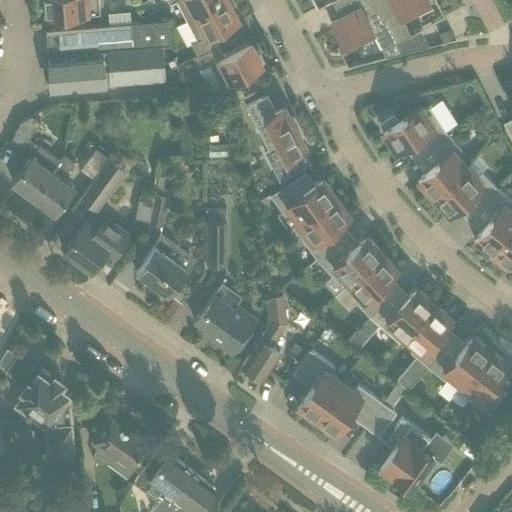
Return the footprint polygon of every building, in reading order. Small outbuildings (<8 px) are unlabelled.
[(97,0),(42,0),(44,16),(99,12),(97,0)] [(168,0),(169,2),(172,0),(176,0),(187,19),(223,0),(168,0)] [(190,42),(196,53),(197,54),(217,43),(219,42),(213,31),(238,18),(228,0),(223,0),(187,19),(197,39),(190,42)] [(373,0),(331,0),(342,21),(332,26),(341,43),(371,28),(385,55),(400,51),(395,41),(373,0)] [(423,0),(373,0),(395,41),(410,33),(399,13),(423,0)] [(166,20),(130,23),(132,46),(161,44),(168,43),(166,20)] [(46,53),(48,53),(132,46),(130,23),(45,28),(45,29),(46,53)] [(197,54),(196,53),(194,54),(200,66),(209,62),(220,84),(232,78),(234,81),(245,75),(244,72),(261,63),(260,61),(263,59),(257,48),(254,49),(249,40),(222,54),(217,43),(197,54)] [(132,46),(48,53),(48,59),(47,59),(50,87),(103,82),(103,81),(109,80),(109,82),(163,78),(161,44),(132,46)] [(284,155),(304,145),(282,103),(273,107),(266,94),(245,105),(268,148),(277,143),(284,155)] [(200,97),(186,98),(188,113),(201,112),(200,97)] [(420,132),(429,144),(446,131),(429,105),(423,109),(419,103),(397,117),(393,111),(379,121),(383,127),(381,127),(395,148),(420,132)] [(28,136),(40,120),(30,114),(19,120),(11,137),(22,145),(28,136)] [(461,147),(446,131),(429,144),(438,156),(416,176),(432,193),(465,163),(455,152),(461,147)] [(33,194),(59,158),(38,143),(30,155),(30,154),(11,179),(12,180),(13,180),(33,194)] [(92,176),(108,155),(96,147),(81,168),(92,176)] [(74,161),(63,153),(59,158),(33,194),(53,209),(52,209),(53,210),(65,194),(71,185),(61,178),(74,161)] [(108,155),(92,176),(80,193),(98,207),(125,168),(108,155)] [(470,191),(481,202),(496,186),(481,170),(475,174),(465,163),(432,193),(448,211),(470,191)] [(290,209),(298,220),(298,221),(335,194),(321,175),(297,192),(288,180),(269,193),(270,193),(284,213),(290,209)] [(473,235),(491,250),(511,224),(511,208),(508,206),(511,201),(511,199),(496,186),(481,202),(491,212),(473,235)] [(159,223),(166,194),(153,192),(147,220),(159,223)] [(295,228),(315,257),(333,242),(325,231),(349,213),(335,194),(298,221),(298,220),(292,224),(294,228),(295,228)] [(225,263),(224,206),(207,206),(207,218),(207,263),(225,263)] [(88,216),(63,250),(89,269),(105,247),(113,253),(128,233),(104,215),(98,223),(88,216)] [(511,224),(491,250),(510,265),(511,262),(511,224)] [(342,285),(347,280),(380,250),(364,232),(343,253),(333,242),(315,257),(342,285)] [(185,266),(154,242),(135,269),(166,292),(185,266)] [(368,314),(384,298),(375,287),(397,267),(380,250),(347,280),(357,291),(352,297),(368,314)] [(399,341),(404,335),(403,334),(432,300),(414,284),(395,307),(384,298),(368,314),(395,337),(399,341)] [(213,292),(205,302),(193,318),(213,333),(211,337),(231,351),(256,317),(236,303),(233,306),(213,292)] [(282,292),(268,294),(271,319),(241,364),(261,377),(280,349),(271,344),(286,321),(282,292)] [(450,315),(432,300),(403,334),(404,335),(414,344),(409,349),(427,364),(441,347),(431,338),(450,315)] [(354,329),(346,338),(357,347),(365,337),(354,329)] [(452,355),(441,347),(427,364),(444,378),(449,372),(461,382),(489,347),(470,332),(452,355)] [(14,352),(6,346),(0,353),(0,363),(4,366),(14,352)] [(295,402),(314,416),(341,379),(329,371),(333,365),(309,347),(294,367),(305,374),(302,379),(309,384),(295,402)] [(507,362),(489,347),(461,382),(472,391),(468,397),(487,412),(501,395),(489,385),(507,362)] [(71,419),(70,402),(67,402),(67,391),(58,384),(62,379),(53,372),(52,374),(39,365),(14,398),(17,400),(19,430),(45,428),(45,433),(43,433),(44,439),(46,439),(47,451),(56,450),(57,452),(59,454),(60,455),(61,456),(63,456),(64,456),(66,456),(67,456),(68,455),(70,453),(71,452),(71,450),(71,449),(69,419),(71,419)] [(401,370),(395,378),(407,388),(409,385),(413,381),(401,370)] [(353,388),(341,379),(314,416),(334,430),(347,412),(354,417),(357,412),(368,420),(382,400),(357,382),(353,388)] [(389,390),(382,399),(390,405),(397,396),(389,390)] [(395,410),(382,400),(368,420),(381,430),(395,410)] [(130,462),(146,440),(145,440),(133,431),(132,430),(130,432),(106,414),(91,434),(92,435),(90,438),(90,441),(94,445),(92,458),(106,461),(108,445),(130,462)] [(394,440),(386,451),(396,459),(388,470),(409,486),(432,454),(422,447),(430,436),(401,415),(386,435),(394,440)] [(171,494),(190,468),(168,452),(148,478),(164,490),(150,509),(154,511),(169,511),(168,511),(171,494)] [(213,485),(190,468),(171,494),(168,511),(169,511),(192,511),(193,511),(201,501),(213,485)]
